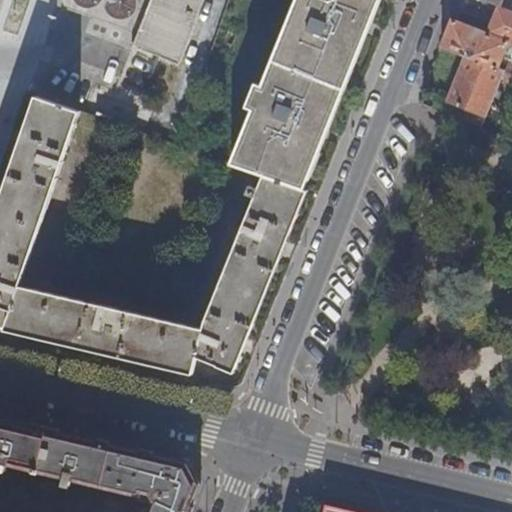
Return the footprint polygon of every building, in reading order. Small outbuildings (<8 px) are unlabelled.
[(73,0),(74,3),(82,8),(91,9),(100,4),(101,0),(73,0)] [(104,0),(105,9),(109,16),(116,20),(124,20),(131,17),(136,10),(137,2),(136,0),(104,0)] [(152,0),(133,50),(134,50),(135,48),(178,65),(204,0),(152,0)] [(314,151),(375,0),(300,0),(234,164),(267,175),(298,186),(313,150),(314,151)] [(443,48),(466,57),(500,70),(505,58),(511,60),(511,11),(500,6),(483,0),(462,0),(458,12),(493,26),(490,34),(455,20),(443,48)] [(483,0),(500,6),(511,11),(511,3),(511,4),(504,1),(504,0),(483,0)] [(444,114),(449,116),(485,130),(506,73),(500,70),(466,57),(444,114)] [(105,92),(96,116),(137,131),(146,107),(105,92)] [(82,112),(39,97),(0,211),(0,329),(8,331),(193,374),(193,375),(195,375),(199,357),(237,373),(237,371),(236,370),(310,190),(298,186),(267,175),(261,189),(253,186),(250,193),(258,197),(207,319),(205,330),(22,287),(82,112)] [(190,127),(188,134),(209,142),(211,135),(190,127)] [(191,511),(202,486),(191,464),(0,418),(0,511),(191,511)]
